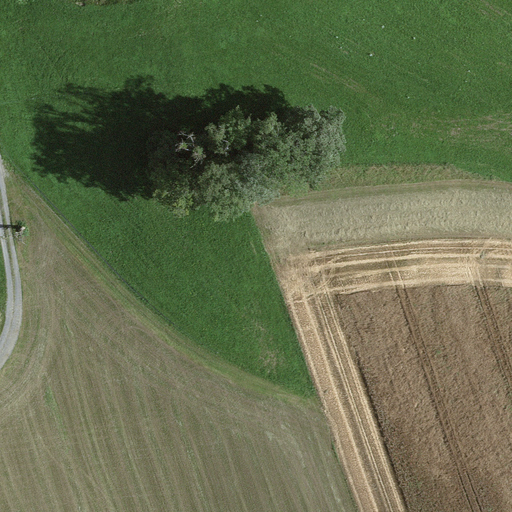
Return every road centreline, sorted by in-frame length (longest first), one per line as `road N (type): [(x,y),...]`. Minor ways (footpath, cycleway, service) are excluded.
road 1 (track): [(316,397),(209,357),(156,320),(0,165)]
road 2 (track): [(0,200),(15,292),(12,331),(0,355)]
